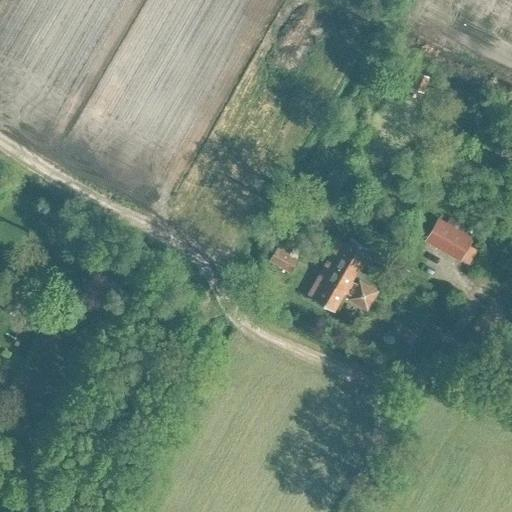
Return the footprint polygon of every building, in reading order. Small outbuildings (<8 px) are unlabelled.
[(429,77),(417,71),(411,87),(423,92),(429,77)] [(470,228),(450,216),(446,224),(438,219),(425,242),(459,263),(461,260),(469,265),(477,250),(469,246),(473,239),(467,234),(470,228)] [(369,250),(350,238),(346,244),(341,241),(311,293),(316,296),(314,300),(333,311),(344,292),(350,295),(347,300),(368,312),(380,291),(359,279),(356,284),(351,281),(369,250)] [(269,260),(291,273),(299,258),(277,246),(269,260)] [(22,302),(9,295),(2,309),(14,315),(22,302)]
